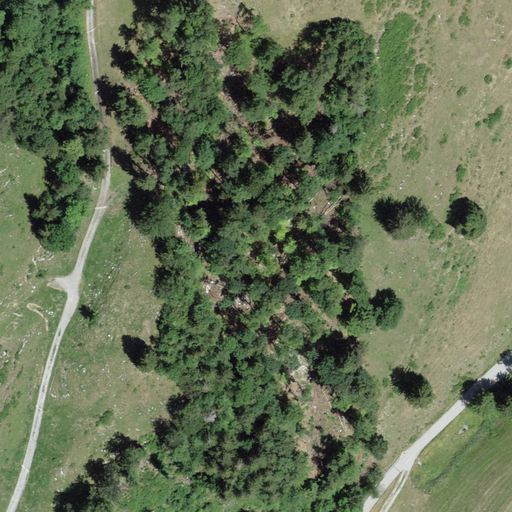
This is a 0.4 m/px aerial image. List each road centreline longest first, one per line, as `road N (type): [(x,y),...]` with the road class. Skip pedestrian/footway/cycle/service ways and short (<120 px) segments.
road 1 (track): [(10,511),(108,163),(92,0)]
road 2 (unclassified): [(511,356),(387,477),(362,511)]
